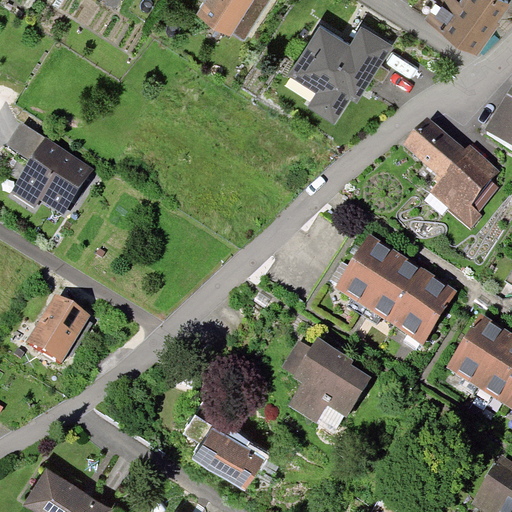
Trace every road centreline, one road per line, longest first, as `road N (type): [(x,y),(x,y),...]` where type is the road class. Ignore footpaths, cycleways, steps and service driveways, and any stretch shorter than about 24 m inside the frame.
road 1 (residential): [(482,74),(409,117),(322,188),(137,361),(0,452)]
road 2 (residential): [(370,0),(482,74)]
